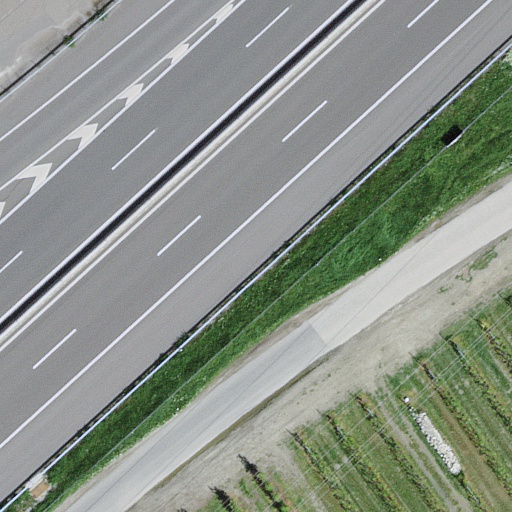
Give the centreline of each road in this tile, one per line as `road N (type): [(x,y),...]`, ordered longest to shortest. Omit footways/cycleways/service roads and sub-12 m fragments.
road 1 (motorway): [(0,399),(437,0)]
road 2 (unclassified): [(511,207),(249,386),(92,511)]
road 3 (motorway): [(295,0),(0,270)]
road 4 (motorway): [(229,0),(0,167)]
